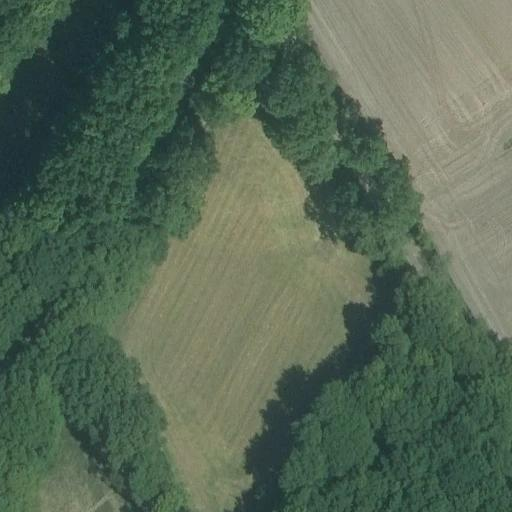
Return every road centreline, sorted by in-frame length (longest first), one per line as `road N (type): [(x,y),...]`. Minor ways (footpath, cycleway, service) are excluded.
road 1 (unclassified): [(511,423),(255,0)]
road 2 (unclassified): [(0,407),(211,0)]
